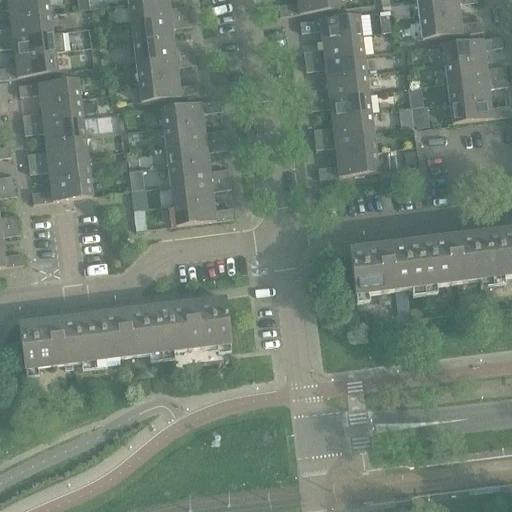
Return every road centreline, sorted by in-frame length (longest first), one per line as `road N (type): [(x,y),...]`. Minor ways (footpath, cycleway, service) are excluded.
road 1 (residential): [(0,313),(5,304),(126,288),(164,254),(283,239)]
road 2 (residential): [(283,239),(266,106),(241,0)]
road 3 (residential): [(283,239),(511,210)]
road 4 (unclassified): [(308,437),(511,414)]
road 5 (residential): [(308,437),(283,239)]
